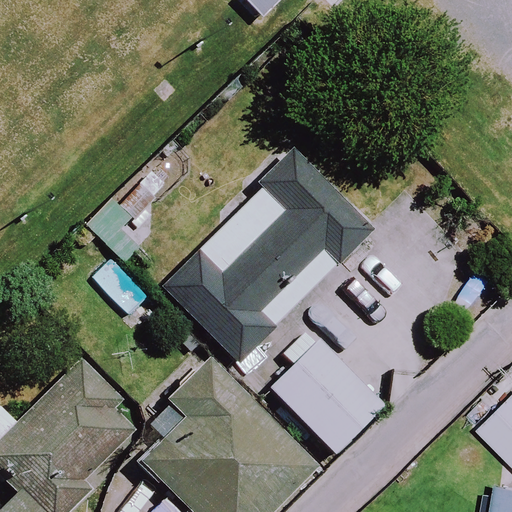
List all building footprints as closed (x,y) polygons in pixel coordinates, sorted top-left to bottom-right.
[(236,0),(236,1),(255,21),(277,0),(236,0)] [(367,230),(291,155),(155,292),(231,368),(367,230)] [(376,411),(312,345),(264,392),(328,458),(376,411)] [(264,511),(307,470),(202,365),(164,403),(183,422),(135,470),(176,511),(264,511)] [(132,436),(70,371),(11,426),(0,414),(0,485),(6,493),(0,498),(0,511),(69,511),(79,503),(71,494),(132,436)] [(511,395),(479,430),(511,461),(511,395)] [(511,511),(511,484),(498,482),(492,511),(511,511)]
